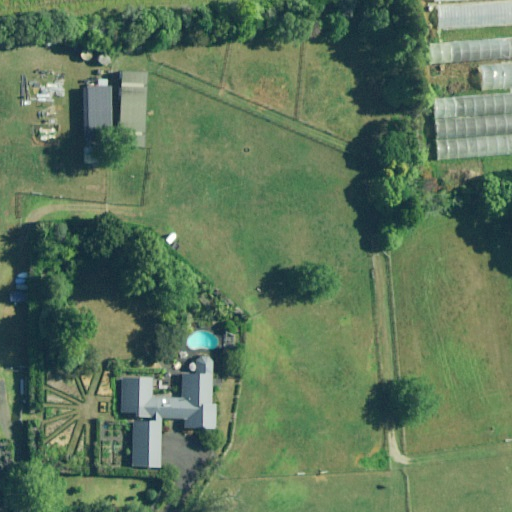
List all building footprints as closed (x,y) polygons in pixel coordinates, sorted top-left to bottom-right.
[(511,60),(511,37),(427,43),(428,67),(511,60)] [(143,73),(119,72),(116,146),(140,146),(143,73)] [(108,140),(109,86),(83,86),(81,139),(108,140)] [(511,88),(430,95),(431,117),(511,111),(511,88)] [(6,281),(4,312),(26,313),(28,282),(6,281)] [(124,413),(124,418),(131,418),(129,466),(158,467),(160,419),(182,419),(181,428),(212,429),(213,404),(208,403),(210,360),(194,359),(193,375),(180,374),(179,397),(150,396),(151,379),(120,377),(119,412),(124,413)]
